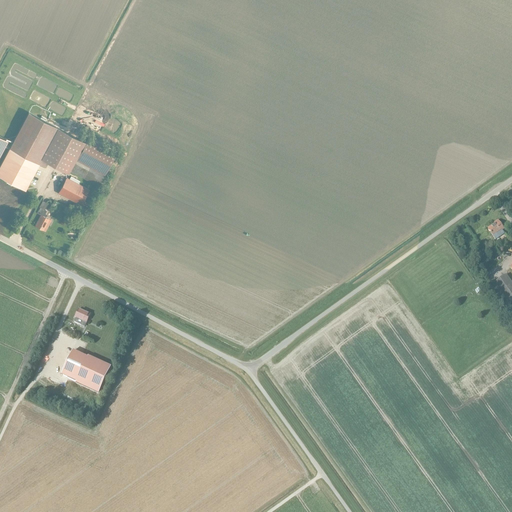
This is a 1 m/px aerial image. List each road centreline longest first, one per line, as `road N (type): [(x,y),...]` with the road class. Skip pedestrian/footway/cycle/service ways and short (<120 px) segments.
road 1 (unclassified): [(245,370),(511,179)]
road 2 (unclassified): [(245,370),(0,237)]
road 3 (unclassified): [(342,511),(245,370)]
